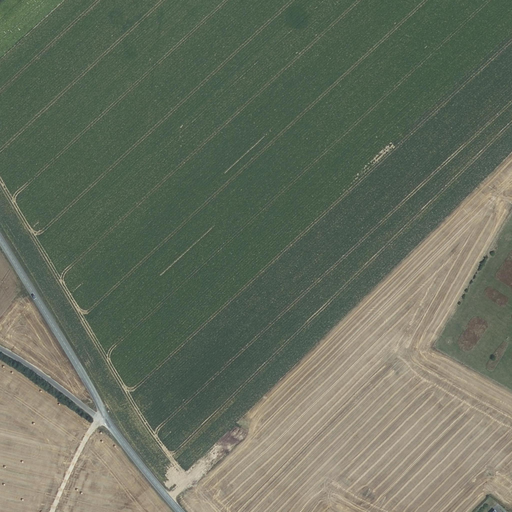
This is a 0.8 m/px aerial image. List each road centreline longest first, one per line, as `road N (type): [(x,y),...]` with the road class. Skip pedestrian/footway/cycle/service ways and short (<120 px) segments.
road 1 (tertiary): [(0,238),(106,419)]
road 2 (tertiary): [(106,419),(0,349)]
